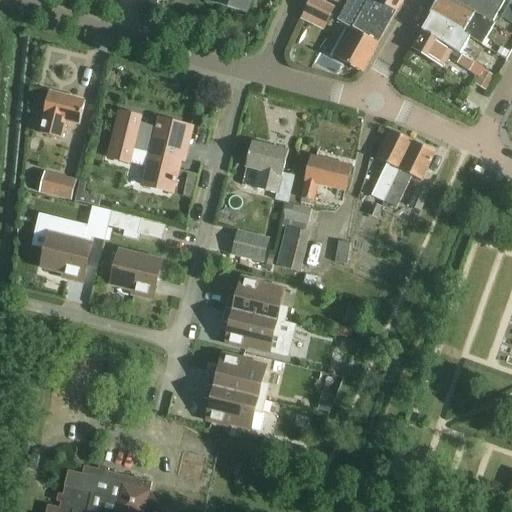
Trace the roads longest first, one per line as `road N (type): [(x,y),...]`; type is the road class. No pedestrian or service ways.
road 1 (residential): [(177,344),(242,70)]
road 2 (residential): [(242,70),(4,0)]
road 3 (residential): [(177,344),(29,308)]
